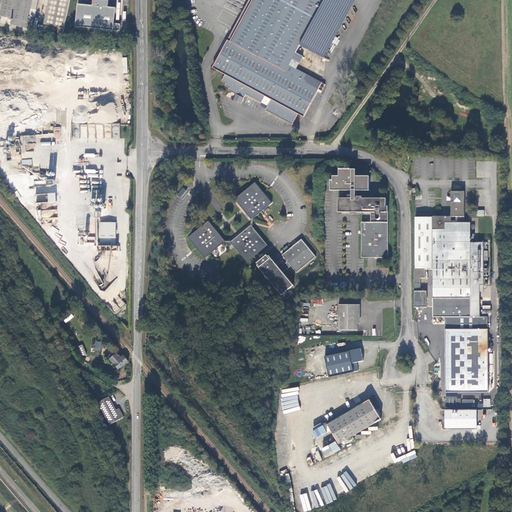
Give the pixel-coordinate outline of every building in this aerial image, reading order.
[(11,23),(26,27),(31,0),(0,0),(0,15),(12,18),(11,23)] [(55,30),(55,32),(64,33),(70,0),(50,0),(46,24),(45,28),(55,30)] [(106,0),(92,0),(92,7),(78,5),(76,29),(114,33),(116,9),(108,8),(109,0),(106,0)] [(296,53),(299,46),(325,61),(358,0),(253,0),(252,3),(229,42),(226,40),(211,67),(225,75),(222,81),(225,83),(224,85),(229,88),(228,90),(231,91),(232,97),(235,96),(233,100),(240,104),(245,94),(267,107),(264,110),(291,126),(296,115),(302,119),(322,85),(296,70),(289,66),(296,53)] [(249,1),(226,40),(229,42),(252,3),(249,1)] [(0,20),(11,23),(12,18),(0,15),(0,20)] [(303,57),(296,53),(289,66),(296,70),(303,57)] [(355,175),(355,168),(349,168),(349,167),(338,167),(338,175),(332,175),(332,179),(329,179),(329,189),(351,189),(351,193),(355,193),(355,189),(368,189),(368,174),(355,175)] [(281,294),(293,284),(282,271),(290,264),(296,271),(315,255),(301,237),(282,253),(287,260),(279,267),(270,256),(268,257),(266,255),(260,260),(256,255),(268,246),(253,227),(253,219),(271,204),(255,183),(235,200),(251,220),(250,225),(230,242),(225,241),(209,221),(188,238),(204,257),(223,243),(232,243),(247,262),(252,258),(257,263),(256,264),(276,288),(281,294)] [(181,198),(187,190),(182,187),(177,195),(181,198)] [(470,244),(470,223),(458,223),(458,217),(460,217),(460,221),(464,221),(464,192),(451,192),(451,198),(448,198),(448,201),(451,201),(451,217),(432,217),(433,229),(436,229),(436,253),(432,253),(433,269),(433,297),(433,318),(445,318),(471,318),(470,244)] [(371,221),(361,221),(361,256),(388,255),(387,204),(385,204),(384,204),(384,201),(383,201),(383,197),(354,198),(354,197),(355,197),(355,193),(351,193),(351,197),(352,197),(352,198),(341,198),(341,199),(341,208),(341,209),(371,209),(371,210),(371,213),(370,213),(370,219),(371,219),(371,221)] [(371,210),(371,209),(341,209),(341,208),(341,199),(341,198),(352,198),(352,197),(351,197),(337,197),(337,211),(371,210)] [(57,223),(57,205),(48,205),(48,203),(42,203),(42,223),(57,223)] [(414,217),(414,269),(425,269),(433,269),(432,253),(433,229),(432,217),(414,217)] [(101,222),(101,245),(116,246),(117,222),(101,222)] [(470,244),(471,318),(480,318),(480,286),(483,286),(483,243),(470,244)] [(425,269),(414,269),(414,285),(420,285),(420,279),(425,279),(425,269)] [(414,292),(414,308),(426,308),(426,292),(420,292),(414,292)] [(359,328),(359,303),(340,304),(340,328),(359,328)] [(490,306),(482,305),(482,313),(490,314),(490,306)] [(66,322),(74,317),(72,314),(64,319),(66,322)] [(471,318),(445,318),(445,394),(488,394),(488,318),(480,318),(471,318)] [(99,350),(102,342),(96,340),(93,348),(99,350)] [(87,353),(83,343),(78,346),(82,355),(87,353)] [(122,355),(120,353),(118,351),(117,351),(114,349),(109,353),(112,356),(111,357),(119,367),(121,366),(129,360),(124,354),(122,355)] [(361,349),(325,357),(330,378),(359,372),(357,364),(364,363),(361,349)] [(111,423),(125,416),(120,407),(117,409),(110,395),(99,401),(111,423)] [(477,403),(477,407),(490,407),(490,399),(483,398),(483,403),(477,403)] [(340,443),(382,418),(380,414),(381,413),(378,408),(377,409),(370,399),(328,424),(340,443)] [(478,427),(478,408),(446,408),(446,428),(478,427)] [(293,448),(283,450),(286,473),(290,472),(294,503),(317,500),(316,493),(299,495),(293,448)] [(396,462),(401,460),(403,463),(417,456),(414,450),(395,459),(396,462)]
